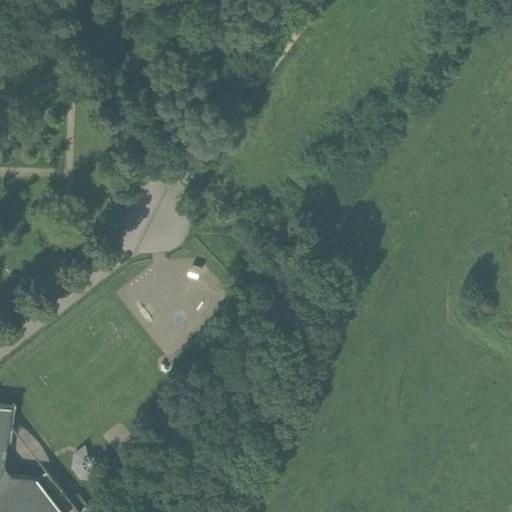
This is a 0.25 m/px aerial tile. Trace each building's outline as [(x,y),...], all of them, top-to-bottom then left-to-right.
[(297,0),(272,0),(270,3),(291,20),(303,4),(297,0)] [(232,301),(188,244),(119,297),(164,354),(232,301)] [(172,365),(171,363),(170,362),(168,361),(165,361),(163,362),(162,363),(160,365),(160,367),(160,369),(161,371),(162,373),(164,374),(166,374),(168,374),(170,373),(172,371),(173,369),(173,367),(172,365)] [(0,511),(74,511),(44,474),(35,481),(10,478),(3,469),(7,436),(9,417),(10,410),(0,408),(0,511)] [(105,462),(97,451),(83,449),(72,457),(70,472),(79,483),(93,485),(104,476),(105,462)]
